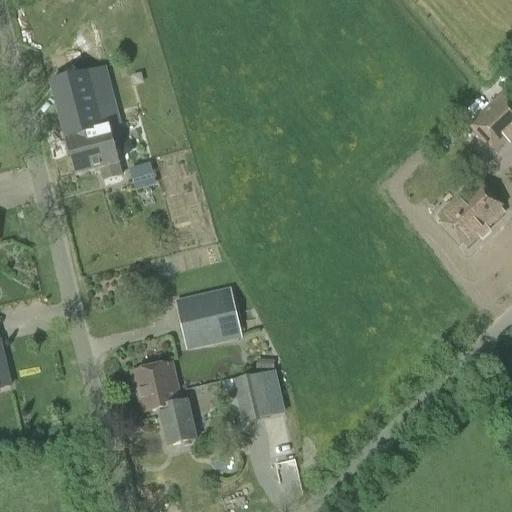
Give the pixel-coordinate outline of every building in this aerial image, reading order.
[(122,177),(110,129),(121,126),(105,69),(86,73),(86,74),(50,82),(64,139),(65,139),(75,177),(100,170),(103,182),(122,177)] [(493,157),(511,139),(511,103),(503,94),(466,127),(493,157)] [(135,192),(154,186),(148,164),(129,170),(135,192)] [(471,247),(504,213),(474,183),(440,217),(471,247)] [(187,353),(242,340),(230,290),(175,302),(187,353)] [(0,342),(0,341),(0,389),(11,387),(0,342)] [(272,376),(274,362),(257,360),(255,374),(272,376)] [(177,395),(179,395),(172,364),(131,373),(140,413),(159,409),(159,410),(160,409),(159,404),(165,402),(164,398),(177,395)] [(242,426),(270,420),(260,375),(232,381),(242,426)] [(160,409),(159,410),(167,448),(196,441),(188,402),(181,403),(179,395),(177,395),(164,398),(165,402),(159,404),(160,409)]
